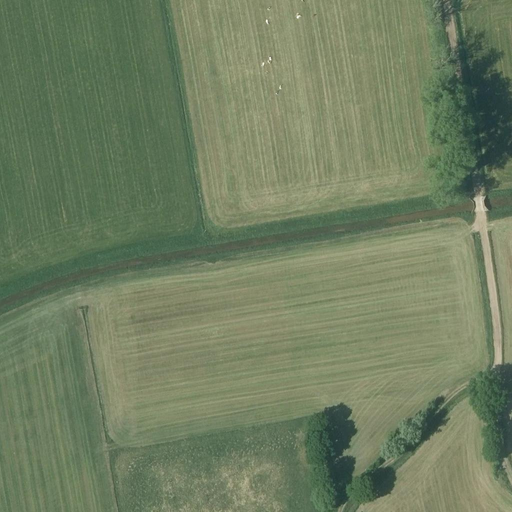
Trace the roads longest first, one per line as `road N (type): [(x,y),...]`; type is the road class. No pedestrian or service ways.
road 1 (track): [(0,296),(64,265),(511,188)]
road 2 (track): [(511,480),(501,467),(495,313),(479,213)]
road 3 (track): [(479,213),(444,0)]
road 4 (track): [(495,366),(448,398),(344,511)]
